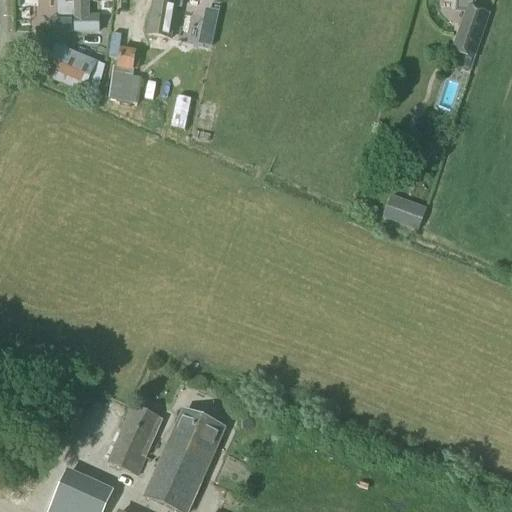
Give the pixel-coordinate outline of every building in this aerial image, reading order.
[(75,3),(75,34),(99,34),(99,17),(89,17),(89,3),(99,3),(99,0),(64,0),(65,3),(75,3)] [(169,0),(169,5),(152,3),(146,38),(154,40),(153,48),(164,50),(165,41),(171,43),(177,10),(182,11),(183,0),(192,0),(205,2),(205,0),(169,0)] [(455,0),(456,3),(456,14),(466,14),(452,54),(454,54),(472,61),(473,61),(488,16),(473,11),(473,0),(455,0)] [(21,8),(21,29),(33,30),(33,8),(21,8)] [(206,12),(200,44),(212,47),(218,14),(206,12)] [(56,48),(43,79),(84,96),(96,65),(60,49),(56,48)] [(120,50),(117,69),(116,71),(133,74),(136,53),(120,50)] [(472,61),(454,54),(450,66),(468,72),(472,61)] [(133,79),(134,79),(112,76),(108,103),(138,107),(141,81),(133,79)] [(383,221),(418,234),(427,211),(391,198),(383,221)] [(163,422),(133,409),(132,408),(106,465),(137,480),(163,422)] [(190,511),(226,431),(182,411),(143,500),(169,511),(190,511)] [(105,511),(110,502),(113,504),(115,499),(65,476),(49,511),(105,511)]
